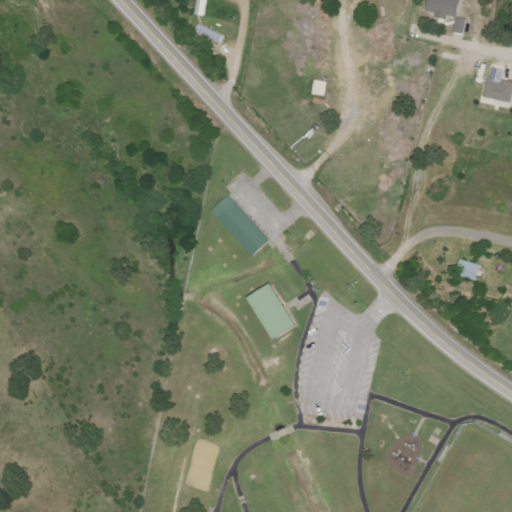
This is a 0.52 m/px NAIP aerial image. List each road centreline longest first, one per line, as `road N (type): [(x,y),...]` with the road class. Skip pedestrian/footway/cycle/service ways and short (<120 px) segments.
road 1 (tertiary): [(511,391),(376,278),(155,39)]
road 2 (residential): [(511,242),(431,233),(376,278)]
